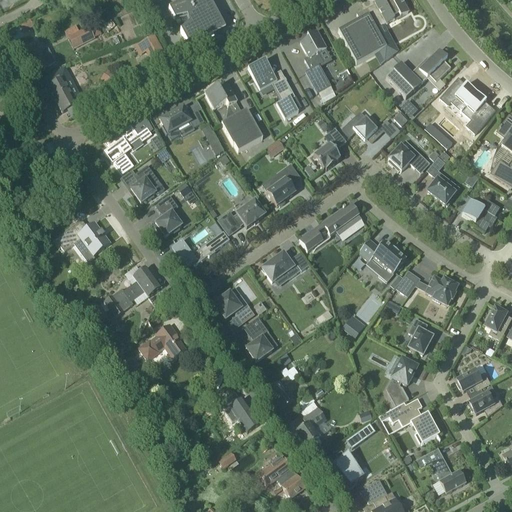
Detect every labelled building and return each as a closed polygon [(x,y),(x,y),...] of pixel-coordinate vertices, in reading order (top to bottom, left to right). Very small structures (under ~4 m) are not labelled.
[(0,0),(5,8),(20,0),(0,0)] [(188,47),(223,28),(208,0),(194,0),(197,11),(190,13),(182,5),(169,12),(188,47)] [(375,6),(365,12),(375,31),(380,28),(385,26),(386,26),(408,14),(404,8),(406,7),(402,0),(384,0),(382,1),(374,5),(375,6)] [(386,50),(375,31),(365,12),(356,16),(359,21),(337,33),(356,66),(386,50)] [(67,38),(73,50),(94,40),(88,27),(67,38)] [(380,28),(375,31),(386,50),(393,46),(387,35),(385,37),(380,28)] [(304,74),(316,96),(330,88),(319,67),(323,65),(318,55),(326,51),(316,34),(306,39),(307,41),(299,45),(308,60),(304,62),(309,72),(304,74)] [(140,71),(166,62),(157,37),(142,43),(147,58),(137,62),(140,71)] [(47,49),(38,54),(33,43),(19,50),(34,76),(47,70),(46,68),(55,64),(47,49)] [(387,51),(376,57),(381,66),(392,57),(390,52),(387,51)] [(392,74),(385,80),(405,101),(412,94),(413,94),(421,86),(420,86),(429,78),(435,85),(450,70),(443,63),(447,60),(439,52),(422,69),(420,67),(420,66),(410,76),(400,65),(392,73),(392,74)] [(268,65),(266,66),(264,62),(247,72),(259,94),(271,87),(280,103),(276,105),(285,121),(298,114),(291,101),(294,99),(285,83),(286,83),(285,80),(283,81),(281,78),(282,77),(280,73),(272,77),(268,71),(270,70),(268,65)] [(65,69),(53,76),(44,81),(62,115),(76,107),(71,98),(69,93),(75,89),(65,69)] [(457,80),(438,102),(439,102),(440,101),(447,108),(454,99),(466,109),(461,114),(471,123),(466,129),(474,136),(473,137),(474,137),(493,116),(482,106),(484,104),(479,100),(457,80)] [(246,112),(241,115),(236,104),(227,87),(219,91),(217,88),(204,95),(213,112),(225,105),(228,109),(228,108),(234,119),(221,126),(232,147),(233,147),(237,154),(262,141),(246,112)] [(83,103),(87,111),(93,108),(89,101),(83,103)] [(402,109),(411,119),(418,112),(410,102),(402,109)] [(171,143),(181,137),(177,131),(190,124),(193,130),(204,124),(197,113),(187,118),(182,110),(167,118),(167,117),(167,116),(158,121),(159,121),(163,128),(162,129),(161,128),(161,129),(166,138),(166,137),(167,136),(171,143)] [(399,115),(393,120),(401,129),(407,123),(399,115)] [(511,157),(511,160),(507,168),(505,167),(502,165),(497,172),(494,169),(489,176),(511,190),(511,188),(511,119),(508,117),(500,127),(498,129),(499,130),(498,131),(497,133),(504,139),(503,140),(504,141),(502,143),(504,144),(500,149),(511,157)] [(355,120),(342,132),(350,140),(355,135),(359,138),(364,144),(368,140),(370,143),(372,144),(373,143),(383,134),(390,127),(390,126),(385,122),(385,123),(376,132),(369,124),(365,120),(359,125),(355,120)] [(217,140),(209,127),(202,131),(209,144),(217,140)] [(122,177),(133,169),(124,157),(131,152),(130,150),(140,142),(142,144),(151,137),(146,130),(137,137),(130,128),(104,142),(110,149),(103,154),(112,166),(113,165),(122,177)] [(329,147),(328,145),(317,153),(318,155),(313,159),(323,173),(325,171),(326,173),(336,165),(335,164),(339,161),(334,153),(339,149),(339,150),(345,145),(346,144),(335,131),(334,131),(336,133),(330,138),(334,143),(329,147)] [(275,144),(269,149),(274,155),(279,151),(275,144)] [(389,162),(387,164),(392,169),(394,167),(401,173),(408,165),(414,171),(424,161),(411,149),(406,154),(400,148),(388,161),(389,162)] [(157,157),(162,164),(170,159),(164,151),(157,157)] [(434,152),(428,158),(433,162),(438,156),(434,152)] [(446,164),(450,159),(443,154),(439,159),(446,164)] [(426,173),(433,179),(444,166),(437,160),(426,173)] [(278,207),(279,209),(284,205),(283,203),(294,195),(287,186),(292,183),(293,184),(299,180),(290,167),(284,172),(286,175),(274,184),(276,187),(266,194),(276,208),(278,207)] [(308,167),(303,171),(309,180),(314,176),(308,167)] [(136,199),(134,200),(137,205),(139,204),(140,206),(147,201),(148,202),(153,199),(152,197),(155,195),(151,190),(158,185),(152,177),(153,176),(147,168),(133,178),(138,186),(130,191),(136,199)] [(455,195),(448,190),(452,186),(440,176),(426,194),(432,199),(432,200),(438,204),(444,209),(445,207),(446,208),(451,202),(450,201),(455,195)] [(178,191),(183,199),(191,193),(185,186),(178,191)] [(163,238),(165,239),(172,234),(174,235),(179,232),(177,230),(181,228),(171,214),(178,210),(169,198),(154,208),(160,216),(160,215),(163,219),(155,226),(157,228),(159,230),(158,231),(160,232),(158,234),(162,239),(163,238)] [(228,238),(239,229),(239,228),(243,225),(246,229),(246,230),(247,230),(247,229),(253,225),(254,225),(254,224),(257,222),(264,217),(264,216),(254,203),(254,202),(253,203),(247,208),(246,208),(243,210),(243,211),(236,215),(236,216),(237,217),(232,220),(229,215),(218,223),(228,238)] [(494,219),(499,211),(491,206),(487,203),(482,211),(470,203),(461,217),(477,227),(475,229),(484,235),(488,229),(490,230),(496,220),(494,219)] [(345,231),(357,222),(358,220),(358,219),(356,217),(358,216),(352,210),(351,210),(349,207),(344,212),(343,211),(341,213),(342,213),(331,221),(329,219),(324,223),(325,225),(321,228),(329,239),(335,234),(338,237),(346,231),(345,231)] [(94,225),(86,231),(80,223),(55,241),(64,254),(80,242),(92,258),(110,245),(94,225)] [(321,228),(299,244),(307,255),(316,248),(318,250),(329,242),(330,240),(329,239),(321,228)] [(181,242),(172,249),(187,270),(193,266),(194,268),(208,258),(209,259),(215,254),(214,253),(223,247),(222,245),(224,244),(225,246),(229,243),(223,234),(219,237),(220,239),(218,240),(217,238),(192,257),(181,242)] [(369,242),(357,255),(358,256),(368,264),(368,265),(372,260),(384,270),(383,272),(378,278),(386,284),(386,285),(397,273),(399,273),(402,269),(401,267),(405,262),(398,256),(392,251),(385,245),(384,245),(379,251),(369,242)] [(289,265),(283,256),(261,271),(271,285),(284,276),(288,282),(300,273),(301,274),(309,268),(299,255),(291,261),(292,262),(289,265)] [(108,310),(110,312),(127,300),(153,280),(145,269),(133,279),(136,284),(123,294),(122,292),(112,299),(102,307),(105,312),(108,310)] [(419,282),(407,274),(395,291),(407,299),(419,282)] [(93,276),(74,290),(83,303),(102,288),(93,276)] [(432,302),(445,309),(446,309),(450,302),(451,303),(451,304),(455,296),(454,296),(453,296),(457,289),(454,288),(455,286),(450,283),(449,285),(443,281),(442,284),(433,279),(425,295),(433,299),(432,302)] [(127,300),(110,312),(116,320),(124,314),(133,307),(131,305),(144,295),(148,300),(161,290),(153,280),(127,300)] [(229,294),(213,306),(220,316),(220,317),(224,323),(228,320),(234,316),(237,319),(242,326),(254,317),(249,310),(240,298),(235,302),(229,294)] [(388,303),(384,312),(389,315),(391,312),(394,306),(388,303)] [(253,309),(257,315),(264,310),(260,304),(253,309)] [(492,316),(490,315),(487,322),(489,323),(485,329),(491,332),(488,337),(500,344),(507,330),(501,327),(507,316),(503,314),(504,312),(497,308),(496,310),(492,316)] [(77,309),(73,312),(77,318),(81,314),(77,309)] [(327,312),(322,316),(327,323),(332,319),(327,312)] [(254,363),(255,365),(271,353),(262,340),(268,335),(257,320),(243,330),(249,339),(250,339),(254,345),(245,351),(250,358),(249,359),(252,364),(254,363)] [(349,321),(341,331),(355,341),(362,331),(349,321)] [(413,339),(407,350),(422,358),(425,352),(429,345),(432,339),(423,335),(427,328),(415,321),(407,336),(413,339)] [(184,352),(178,344),(180,342),(179,342),(178,343),(174,338),(176,337),(169,327),(155,338),(156,339),(150,344),(149,343),(138,351),(147,363),(158,355),(157,354),(164,349),(172,361),(184,352)] [(290,339),(289,340),(294,347),(300,343),(295,336),(294,336),(290,339)] [(113,349),(111,357),(114,358),(120,359),(121,353),(121,350),(115,349),(113,349)] [(285,356),(279,361),(284,368),(290,363),(285,356)] [(401,362),(391,380),(392,381),(388,389),(391,395),(388,397),(388,398),(394,409),(395,409),(395,410),(403,405),(408,403),(408,402),(402,390),(401,390),(401,389),(400,390),(399,388),(401,385),(406,388),(410,381),(413,376),(412,376),(416,369),(401,362)] [(463,379),(458,382),(457,383),(457,384),(456,385),(459,391),(461,390),(463,394),(474,388),(477,394),(491,387),(484,375),(479,378),(476,372),(470,376),(469,374),(462,378),(463,379)] [(293,405),(284,393),(282,389),(290,383),(287,378),(265,394),(280,414),(293,405)] [(302,407),(313,400),(309,395),(299,402),(302,407)] [(490,418),(490,417),(503,408),(497,398),(491,401),(488,395),(469,406),(470,407),(468,407),(472,414),(473,413),(476,417),(487,411),(490,418)] [(228,430),(234,427),(239,423),(247,435),(259,426),(241,401),(240,402),(236,397),(222,406),(222,410),(228,419),(223,422),(228,430)] [(421,447),(436,438),(437,438),(429,424),(433,422),(429,415),(421,419),(417,412),(421,410),(417,402),(405,408),(403,405),(395,410),(382,417),(385,422),(389,420),(392,426),(404,419),(408,426),(410,426),(411,425),(423,445),(421,446),(421,447)] [(321,444),(318,440),(312,431),(315,429),(325,422),(317,411),(303,421),(307,426),(295,435),(305,450),(312,445),(314,449),(317,449),(320,447),(321,444)] [(368,412),(358,416),(361,424),(371,420),(368,412)] [(357,435),(345,443),(351,451),(362,443),(357,435)] [(437,451),(415,463),(420,472),(431,466),(440,482),(438,484),(445,497),(465,486),(458,472),(450,477),(441,460),(442,460),(437,451)] [(503,459),(506,464),(511,473),(511,471),(511,452),(510,454),(510,455),(503,459)] [(363,478),(347,455),(343,458),(341,454),(334,459),(337,462),(332,466),(343,481),(341,483),(341,482),(340,483),(348,493),(356,487),(355,487),(354,485),(363,478)] [(230,455),(217,464),(222,471),(235,462),(230,455)] [(404,462),(403,463),(405,468),(410,465),(409,464),(411,463),(409,458),(403,461),(404,462)] [(290,501),(305,490),(296,478),(290,471),(291,471),(282,460),(257,478),(266,489),(270,486),(276,482),(281,488),(290,501)] [(384,499),(387,497),(379,483),(359,494),(368,507),(372,505),(376,511),(375,511),(400,511),(395,501),(388,505),(384,499)]
